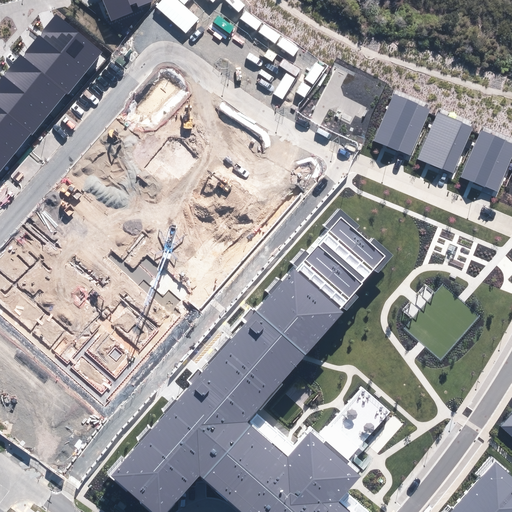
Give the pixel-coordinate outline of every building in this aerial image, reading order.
[(102,0),(110,22),(136,12),(134,7),(151,1),(150,0),(102,0)] [(50,21),(39,34),(84,72),(101,52),(56,14),(50,21)] [(30,44),(21,54),(66,93),(84,72),(39,34),(30,44)] [(15,62),(4,75),(49,113),(66,93),(21,54),(15,62)] [(0,79),(0,106),(32,133),(49,113),(4,75),(0,79)] [(391,93),(372,138),(410,154),(429,109),(391,93)] [(0,141),(15,153),(32,133),(0,106),(0,141)] [(436,110),(417,155),(454,171),(473,126),(436,110)] [(511,141),(480,128),(461,173),(499,189),(511,157),(511,141)] [(0,170),(15,153),(0,141),(0,170)] [(165,511),(198,476),(253,411),(257,406),(258,407),(279,383),(278,382),(300,357),(340,311),(337,308),(340,305),(345,309),(356,295),(352,292),(361,283),(359,282),(372,267),(376,271),(391,254),(371,237),(367,242),(353,229),(357,224),(339,208),(324,225),(328,229),(307,253),(302,249),(291,262),(295,266),(293,269),(292,267),(280,280),(277,277),(265,291),(268,293),(253,310),(249,307),(238,319),(242,322),(229,337),(227,335),(204,362),(206,363),(200,370),(196,366),(184,379),(189,383),(175,399),(173,397),(160,411),(163,413),(150,428),(148,427),(136,440),(138,442),(122,459),(120,457),(105,473),(149,511),(165,511)] [(115,333),(121,339),(134,326),(128,319),(115,333)] [(183,349),(164,370),(171,377),(191,356),(183,349)] [(103,404),(126,384),(120,377),(97,397),(103,404)] [(288,442),(253,411),(198,476),(239,511),(245,511),(346,511),(336,503),(334,501),(357,475),(343,463),(359,444),(388,411),(362,388),(344,408),(317,439),(308,431),(294,447),(288,442)] [(511,413),(500,426),(511,436),(511,413)] [(397,464),(389,483),(421,495),(426,483),(428,484),(435,467),(429,465),(439,440),(419,432),(414,445),(411,443),(407,452),(410,453),(405,467),(397,464)] [(511,511),(511,475),(497,462),(451,511),(511,511)]
